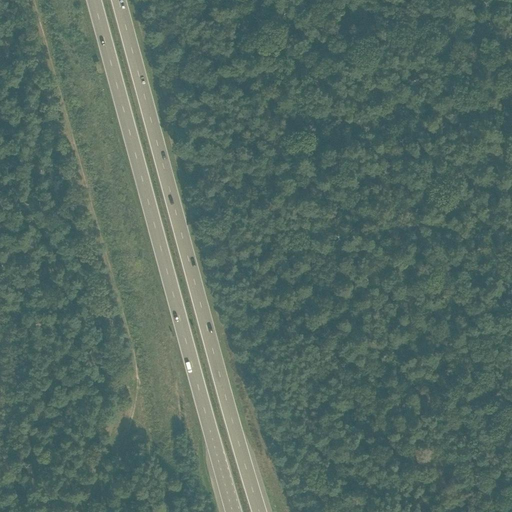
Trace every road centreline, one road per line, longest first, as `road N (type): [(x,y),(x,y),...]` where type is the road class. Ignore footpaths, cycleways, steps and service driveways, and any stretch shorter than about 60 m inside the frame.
road 1 (primary): [(258,511),(117,0)]
road 2 (primary): [(93,0),(233,511)]
road 3 (track): [(95,511),(130,351),(32,0)]
road 4 (track): [(0,479),(20,323),(0,322)]
